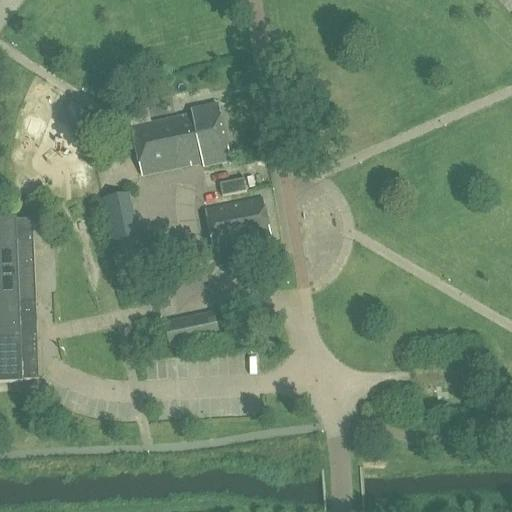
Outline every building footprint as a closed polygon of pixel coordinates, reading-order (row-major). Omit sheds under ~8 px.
[(128,104),(143,177),(203,164),(204,169),(231,163),(219,105),(192,111),(192,115),(151,124),(147,101),(128,104)] [(220,184),(223,197),(246,193),(244,180),(220,184)] [(100,203),(118,287),(148,281),(130,197),(100,203)] [(206,211),(213,249),(271,237),(264,199),(206,211)] [(37,217),(0,218),(0,384),(44,382),(37,217)] [(165,324),(171,349),(219,339),(214,314),(165,324)]
